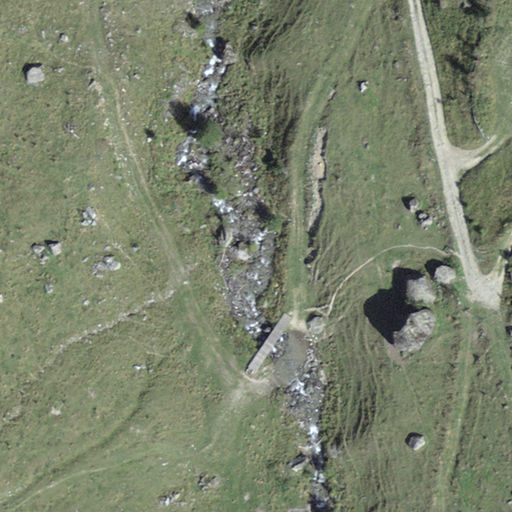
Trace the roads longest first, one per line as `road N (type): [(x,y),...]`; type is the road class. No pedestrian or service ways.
road 1 (track): [(365,0),(304,126),(296,168),(297,331),(276,380),(261,386),(242,384),(228,369),(142,189),(95,35),(96,0)]
road 2 (track): [(479,295),(463,260),(411,0)]
